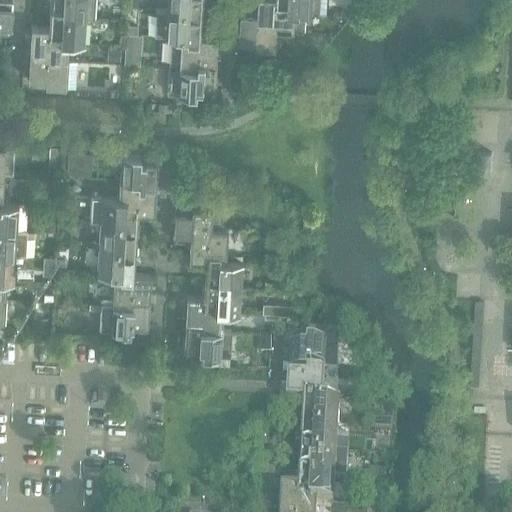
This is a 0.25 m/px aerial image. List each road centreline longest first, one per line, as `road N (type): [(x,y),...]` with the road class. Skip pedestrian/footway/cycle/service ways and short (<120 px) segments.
road 1 (residential): [(139,378),(0,370)]
road 2 (residential): [(131,511),(139,378)]
